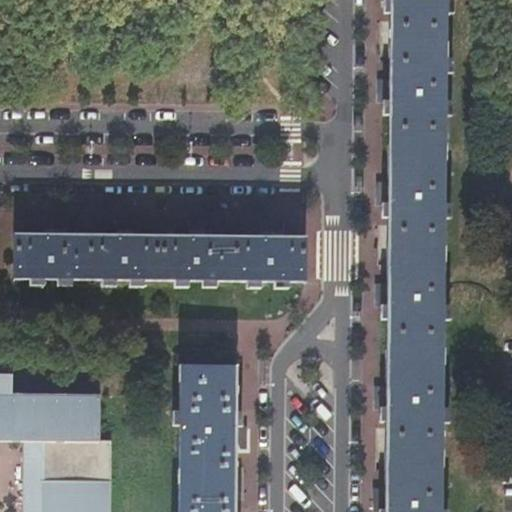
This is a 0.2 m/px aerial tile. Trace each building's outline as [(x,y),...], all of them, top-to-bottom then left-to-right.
[(384,384),(384,406),(383,487),(383,508),(382,511),(440,511),(444,0),(386,0),(387,1),(386,78),(386,103),(385,182),(385,204),(385,284),(384,305),(384,384)] [(386,103),(386,78),(375,78),(375,103),(386,103)] [(385,204),(385,182),(374,182),(374,204),(385,204)] [(38,237),(64,238),(64,220),(38,220),(38,237)] [(112,238),(135,238),(136,221),(113,220),(112,238)] [(184,239),(208,239),(208,221),(184,221),(184,239)] [(258,239),(281,239),(281,223),(258,223),(258,239)] [(64,238),(38,237),(10,237),(10,280),(302,282),(302,240),(281,239),(258,239),(208,239),(184,239),(135,238),(112,238),(64,238)] [(384,305),(385,284),(371,284),(371,305),(384,305)] [(232,511),(233,448),(233,423),(234,366),(176,366),(174,511),(232,511)] [(0,439),(43,440),(43,479),(40,479),(39,511),(108,511),(109,441),(99,441),(99,394),(11,394),(11,373),(0,373),(0,439)] [(384,406),(384,384),(371,384),(370,406),(384,406)] [(246,423),(233,423),(233,448),(245,448),(246,423)] [(383,508),(383,487),(371,487),(370,508),(383,508)]
